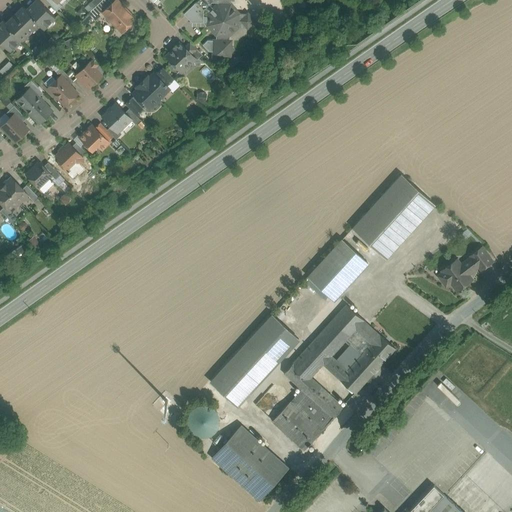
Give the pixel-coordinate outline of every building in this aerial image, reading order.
[(55,17),(39,0),(36,0),(27,10),(26,10),(39,23),(43,28),(55,17)] [(57,2),(55,0),(47,0),(57,10),(62,5),(58,1),(57,2)] [(101,0),(95,6),(92,9),(100,16),(104,13),(103,12),(112,4),(108,0),(101,0)] [(135,19),(116,0),(115,0),(112,4),(103,12),(104,13),(110,19),(110,20),(117,28),(119,28),(122,32),(124,30),(125,31),(127,31),(131,28),(131,25),(130,24),(135,19)] [(217,0),(218,5),(209,13),(208,13),(209,13),(209,17),(206,17),(206,21),(208,21),(208,25),(208,26),(216,35),(216,41),(214,41),(213,57),(214,57),(229,58),(230,58),(230,52),(233,50),(230,47),(231,42),(231,41),(229,41),(229,35),(238,27),(247,27),(254,21),(248,15),(239,14),(230,5),(230,0),(217,0)] [(39,23),(26,10),(27,10),(24,7),(15,15),(30,31),(39,23)] [(30,31),(15,15),(7,23),(6,24),(21,39),(22,40),(30,31)] [(21,39),(6,24),(7,23),(4,20),(0,24),(0,40),(9,50),(21,39)] [(180,42),(177,45),(176,45),(173,49),(166,56),(171,61),(169,62),(169,65),(172,69),(176,69),(180,65),(183,65),(186,68),(196,59),(185,47),(180,42)] [(202,55),(190,42),(185,47),(196,59),(197,60),(202,55)] [(99,64),(94,59),(89,63),(95,68),(99,64)] [(89,63),(76,75),(89,88),(102,76),(95,68),(89,63)] [(106,72),(99,64),(95,68),(102,76),(106,72)] [(74,81),(61,68),(56,73),(60,77),(61,76),(69,85),(74,81)] [(174,79),(163,68),(156,75),(166,86),(174,79)] [(155,73),(147,81),(145,79),(142,82),(158,99),(169,89),(166,86),(156,75),(155,73)] [(69,85),(61,76),(60,77),(56,81),(52,76),(44,83),(54,94),(54,96),(57,99),(59,99),(65,105),(77,94),(69,85)] [(43,93),(31,80),(24,86),(28,90),(30,88),(39,97),(43,93)] [(158,99),(142,82),(139,84),(141,86),(133,94),(145,106),(148,109),(158,99)] [(39,97),(30,88),(28,90),(21,97),(29,105),(25,109),(39,123),(52,111),(39,97)] [(135,95),(126,104),(136,115),(145,106),(135,95)] [(125,112),(116,103),(103,117),(111,126),(118,132),(131,119),(125,112)] [(14,106),(6,114),(10,118),(14,114),(22,123),(26,119),(14,106)] [(140,120),(129,108),(125,112),(131,119),(136,124),(140,120)] [(22,123),(14,114),(10,118),(1,127),(15,142),(28,129),(22,123)] [(107,130),(100,123),(95,128),(108,141),(113,136),(107,130)] [(95,128),(93,125),(80,137),(92,150),(98,145),(102,149),(109,142),(108,141),(95,128)] [(118,132),(111,126),(107,130),(113,136),(116,140),(121,135),(118,132)] [(87,153),(76,142),(72,147),(82,157),(87,153)] [(72,147),(69,144),(56,156),(60,161),(59,162),(59,165),(63,169),(66,169),(67,168),(69,170),(75,164),(79,164),(82,161),(82,157),(72,147)] [(39,162),(26,175),(44,193),(54,183),(53,182),(49,178),(52,175),(43,167),(39,162)] [(60,175),(48,162),(43,167),(52,175),(49,178),(53,182),(60,175)] [(401,174),(353,228),(379,251),(427,198),(401,174)] [(60,175),(53,182),(54,183),(58,186),(65,179),(60,175)] [(22,189),(11,178),(2,186),(19,204),(23,201),(28,201),(30,198),(31,198),(22,189)] [(39,198),(27,185),(22,189),(31,198),(30,198),(34,203),(39,198)] [(19,204),(2,186),(0,188),(0,201),(5,206),(13,215),(16,212),(16,207),(19,204)] [(13,215),(5,206),(0,211),(3,213),(13,223),(17,219),(13,215)] [(342,239),(308,276),(334,300),(368,263),(342,239)] [(482,247),(471,255),(479,266),(481,269),(492,261),(482,247)] [(457,259),(442,270),(446,276),(441,279),(446,286),(451,282),(457,290),(468,282),(465,278),(469,275),(468,274),(479,266),(472,257),(461,265),(457,259)] [(364,320),(347,304),(336,315),(353,331),(355,329),(364,320)] [(272,315),(211,381),(237,406),(299,339),(272,315)] [(336,315),(314,340),(330,356),(353,331),(336,315)] [(364,320),(355,329),(360,333),(368,324),(364,320)] [(380,335),(370,326),(362,335),(371,344),(380,335)] [(371,344),(367,348),(365,346),(358,353),(361,355),(365,351),(381,365),(396,348),(380,334),(371,344)] [(330,356),(314,340),(294,362),(310,377),(323,364),(330,356)] [(350,345),(336,360),(347,370),(361,355),(358,353),(350,345)] [(361,355),(347,370),(336,360),(328,369),(355,393),(381,365),(365,351),(361,355)] [(310,377),(294,362),(284,373),(301,389),(333,418),(343,406),(310,377)] [(333,418),(301,389),(289,402),(321,431),(333,418)] [(182,416),(200,439),(220,424),(203,400),(182,416)] [(321,431),(289,402),(272,420),(304,449),(321,431)] [(288,468),(241,425),(212,457),(259,499),(288,468)] [(462,511),(434,485),(410,510),(406,507),(401,511),(462,511)]
